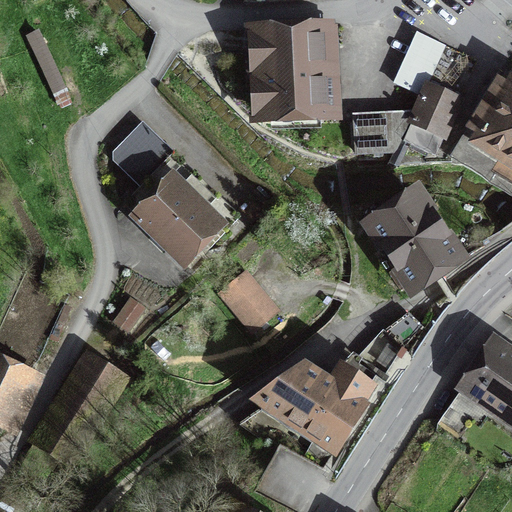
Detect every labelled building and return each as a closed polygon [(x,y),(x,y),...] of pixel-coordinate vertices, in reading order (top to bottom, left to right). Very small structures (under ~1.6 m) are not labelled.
[(321,28),(261,31),(266,119),(326,116),(321,28)] [(397,85),(420,96),(439,54),(416,44),(397,85)] [(511,183),(511,89),(498,81),(456,150),(495,173),(511,183)] [(444,137),(459,101),(427,87),(412,123),(444,137)] [(356,153),(395,152),(409,120),(355,122),(356,153)] [(403,143),(435,157),(444,137),(412,123),(403,143)] [(495,173),(456,150),(451,158),(489,181),(495,173)] [(172,156),(125,204),(183,262),(230,213),(172,156)] [(371,228),(412,290),(459,258),(418,196),(371,228)] [(253,332),(277,312),(245,274),(221,294),(253,332)] [(142,312),(127,303),(113,327),(128,336),(142,312)] [(420,324),(409,314),(385,332),(403,348),(420,324)] [(403,348),(385,332),(359,359),(385,375),(403,348)] [(511,355),(494,343),(463,388),(511,422),(511,355)] [(33,441),(71,466),(125,381),(87,357),(33,441)] [(0,364),(0,420),(6,424),(28,377),(0,364)] [(331,388),(304,370),(260,403),(335,450),(362,407),(359,405),(370,388),(342,370),(331,388)] [(58,458),(36,444),(29,455),(51,469),(58,458)] [(21,467),(44,482),(51,471),(28,456),(21,467)] [(430,511),(443,491),(422,478),(401,511),(430,511)] [(241,511),(220,501),(213,511),(241,511)]
